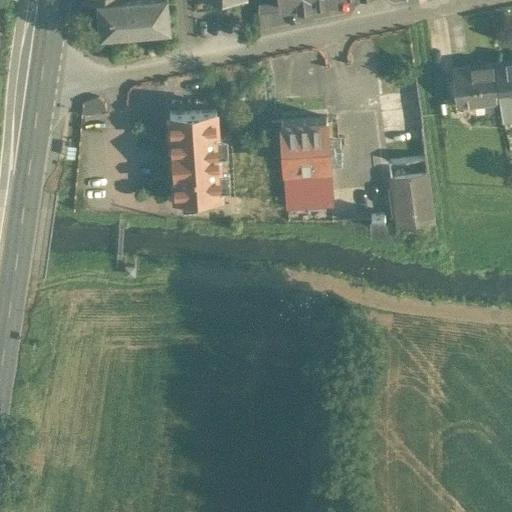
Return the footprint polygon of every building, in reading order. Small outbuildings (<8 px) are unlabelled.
[(168,0),(98,0),(101,32),(171,25),(168,0)] [(280,0),(258,0),(258,11),(283,8),(282,3),(281,3),(280,0)] [(511,58),(496,60),(501,96),(500,96),(503,113),(511,111),(511,58)] [(496,60),(472,64),(472,63),(453,66),(455,81),(457,102),(500,96),(501,96),(496,60)] [(131,116),(155,116),(155,79),(130,80),(131,116)] [(106,107),(104,92),(82,95),(84,109),(106,107)] [(220,101),(173,103),(174,187),(219,189),(220,101)] [(328,116),(283,118),(285,160),(329,158),(328,116)] [(426,151),(388,156),(397,222),(435,217),(426,151)] [(385,210),(371,211),(372,224),(386,223),(385,210)]
